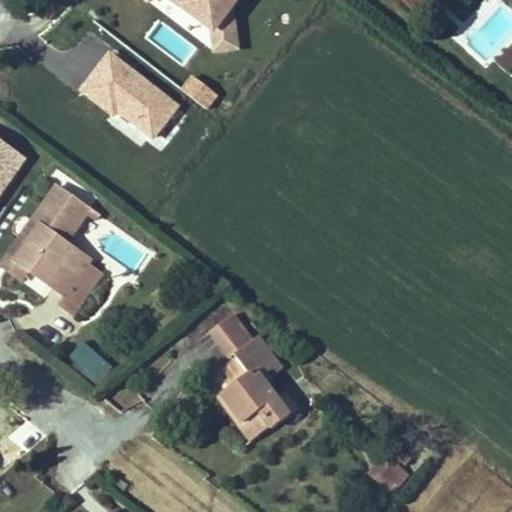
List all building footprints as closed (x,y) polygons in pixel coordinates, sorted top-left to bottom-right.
[(189,0),(202,0),(226,18),(237,4),(240,0),(184,0),(187,2),(189,0)] [(202,0),(189,0),(187,2),(220,27),(222,47),(243,44),(237,4),(226,18),(202,0)] [(399,0),(421,19),(438,0),(399,0)] [(510,73),(511,70),(511,45),(497,60),(510,73)] [(153,143),(182,103),(108,49),(79,89),(153,143)] [(0,198),(29,156),(0,136),(0,198)] [(86,264),(61,249),(85,214),(50,191),(27,225),(33,229),(9,265),(23,275),(62,300),(56,308),(72,319),(99,278),(83,268),(86,264)] [(23,275),(9,265),(33,229),(27,225),(0,266),(0,276),(15,286),(23,275)] [(291,415),(265,382),(279,371),(254,339),(249,344),(224,314),(202,332),(226,362),(231,358),(238,368),(246,377),(236,385),(221,396),(242,423),(236,428),(249,444),(267,429),(269,432),(291,415)] [(99,385),(114,367),(83,340),(67,358),(99,385)] [(236,385),(246,377),(238,368),(228,375),(236,385)] [(221,396),(215,401),(236,428),(242,423),(221,396)] [(381,490),(397,470),(384,460),(368,480),(381,490)]
